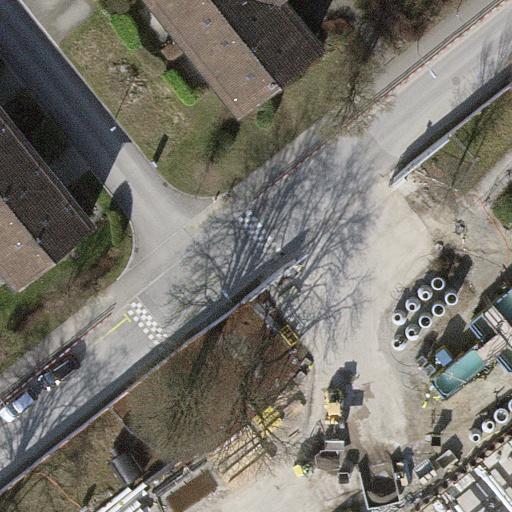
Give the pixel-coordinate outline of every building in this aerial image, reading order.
[(162,0),(237,93),(306,39),(274,0),(162,0)] [(0,147),(13,137),(0,120),(0,147)] [(0,214),(46,178),(13,137),(0,147),(0,214)] [(79,220),(46,178),(0,214),(0,258),(11,273),(79,220)] [(491,351),(445,358),(453,409),(511,400),(511,248),(476,254),(491,351)] [(376,469),(459,401),(421,354),(338,422),(376,469)]
